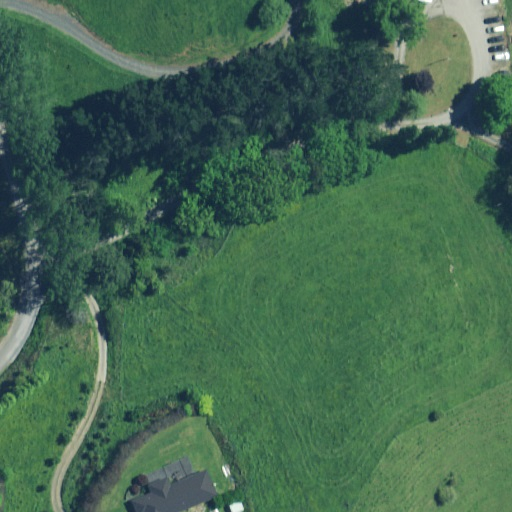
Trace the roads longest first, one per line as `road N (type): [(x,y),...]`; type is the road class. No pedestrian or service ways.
road 1 (unknown): [(50,0),(122,48),(179,67),(272,44),(293,23),(297,0)]
road 2 (unclassified): [(0,143),(33,273),(27,319),(0,358)]
